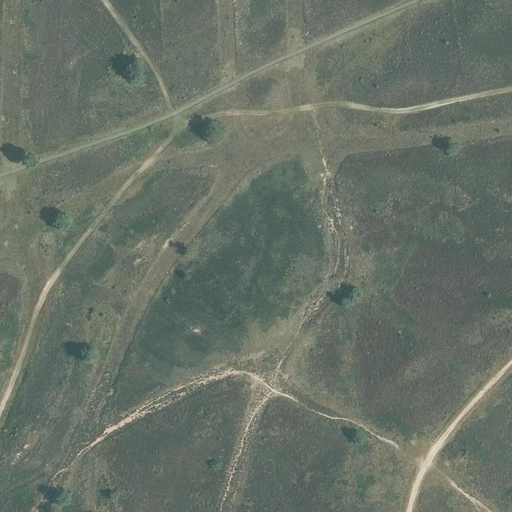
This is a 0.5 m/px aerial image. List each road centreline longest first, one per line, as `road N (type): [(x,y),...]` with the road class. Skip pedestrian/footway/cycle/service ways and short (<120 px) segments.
road 1 (unknown): [(0,414),(56,274),(180,127)]
road 2 (unknown): [(180,127),(228,110),(290,113),(316,103),(411,110),(511,89)]
road 3 (track): [(409,511),(436,446),(511,366)]
road 4 (unknown): [(180,127),(147,54),(108,0)]
